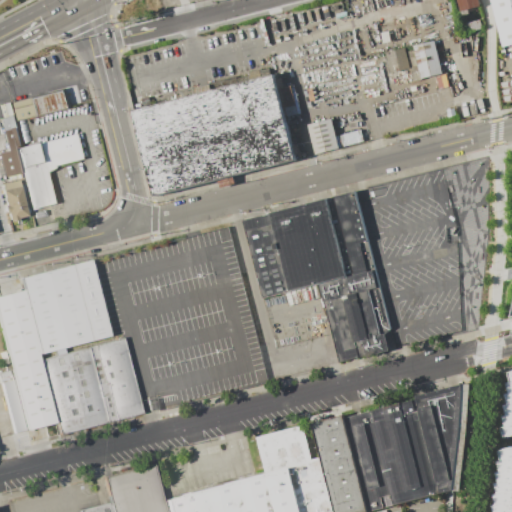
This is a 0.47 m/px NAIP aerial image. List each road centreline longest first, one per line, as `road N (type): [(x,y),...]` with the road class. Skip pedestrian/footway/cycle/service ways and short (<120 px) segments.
road 1 (residential): [(511,344),(0,473)]
road 2 (residential): [(131,218),(153,219),(511,128)]
road 3 (tertiary): [(0,259),(131,218)]
